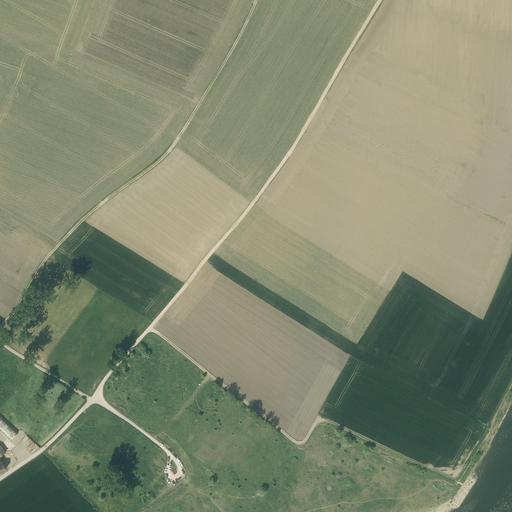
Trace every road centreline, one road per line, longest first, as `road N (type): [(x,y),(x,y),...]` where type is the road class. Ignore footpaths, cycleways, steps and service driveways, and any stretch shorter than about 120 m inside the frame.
road 1 (track): [(378,0),(288,152),(115,365)]
road 2 (track): [(0,324),(49,252),(177,136),(254,0)]
road 3 (track): [(150,326),(296,441),(321,416),(455,479)]
